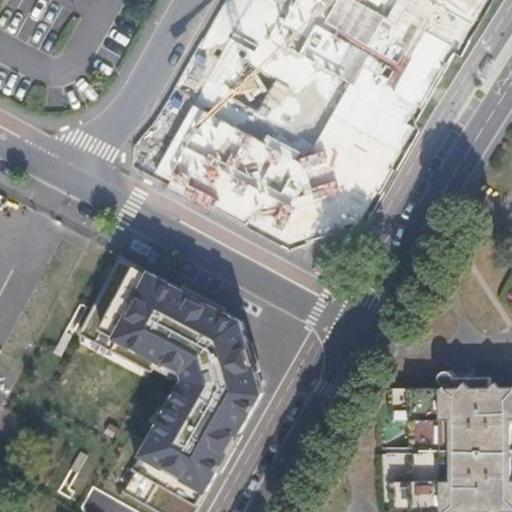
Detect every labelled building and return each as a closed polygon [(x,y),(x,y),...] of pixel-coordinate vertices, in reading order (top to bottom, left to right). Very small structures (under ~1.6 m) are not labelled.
[(395,0),(389,14),(360,0),(295,0),(272,39),(352,83),(308,157),(195,103),(157,176),(172,182),(167,189),(288,251),(370,217),(491,0),(395,0)] [(135,240),(124,234),(121,240),(132,246),(135,240)] [(261,320),(149,261),(111,332),(195,379),(131,490),(169,511),(205,511),(280,385),(261,320)] [(16,388),(4,424),(72,447),(84,412),(16,388)] [(511,511),(511,389),(391,391),(392,421),(411,421),(412,454),(412,484),(392,483),(393,511),(511,511)]
